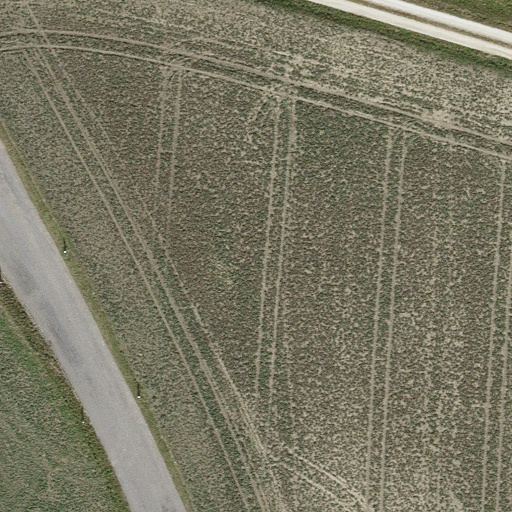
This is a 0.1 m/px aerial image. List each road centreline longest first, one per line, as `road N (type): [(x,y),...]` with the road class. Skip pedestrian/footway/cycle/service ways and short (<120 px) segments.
road 1 (track): [(511,45),(344,0)]
road 2 (motorway): [(24,511),(0,384)]
